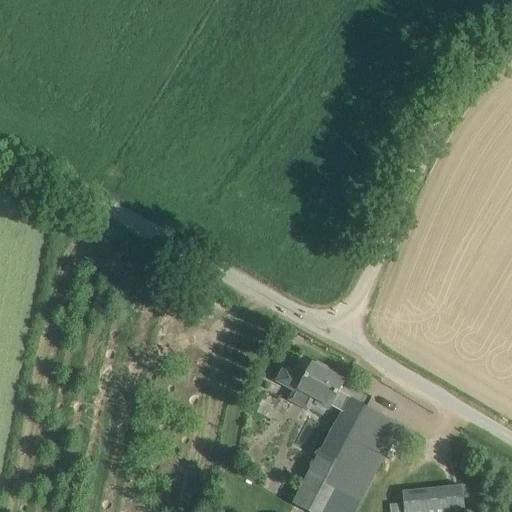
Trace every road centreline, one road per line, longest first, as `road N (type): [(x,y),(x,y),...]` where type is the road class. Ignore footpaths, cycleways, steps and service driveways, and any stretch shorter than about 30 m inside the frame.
road 1 (unclassified): [(338,332),(85,188),(0,152)]
road 2 (unclassified): [(338,332),(426,138),(511,31)]
road 3 (unclassified): [(511,437),(338,332)]
